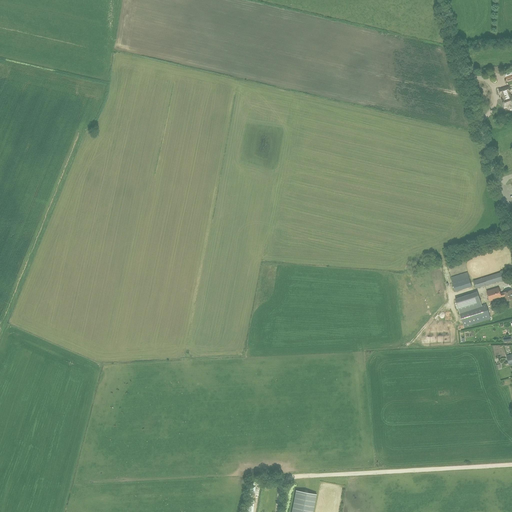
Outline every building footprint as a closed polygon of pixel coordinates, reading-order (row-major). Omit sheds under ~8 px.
[(500,94),(502,94),(503,99),(501,99),(504,108),(508,106),(508,107),(509,108),(511,107),(511,106),(511,105),(511,95),(511,96),(509,91),(511,91),(509,86),(499,90),(500,94)] [(473,281),(476,289),(504,280),(502,272),(473,281)] [(452,280),(455,291),(472,286),(468,275),(452,280)] [(490,301),(505,296),(506,301),(511,299),(511,292),(511,290),(500,293),(499,287),(487,291),(490,301)] [(486,304),(482,305),(478,294),(456,301),(460,313),(464,327),(491,318),(486,304)] [(291,511),(312,511),(317,494),(296,490),(291,511)]
